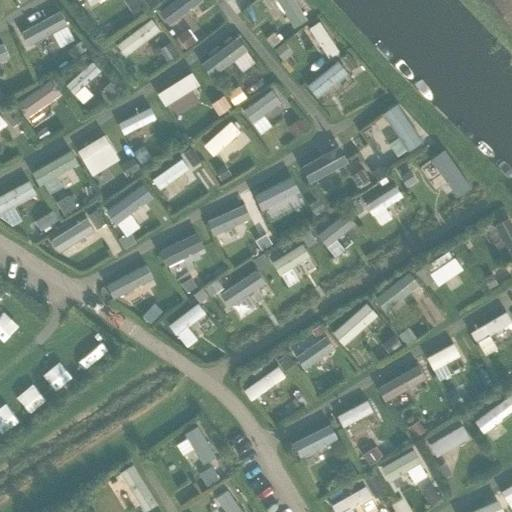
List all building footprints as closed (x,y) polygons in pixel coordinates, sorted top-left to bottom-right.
[(88,0),(93,8),(107,0),(88,0)] [(166,0),(158,7),(174,29),(206,4),(202,0),(166,0)] [(279,0),(289,24),(304,18),(297,0),(279,0)] [(27,47),(59,31),(50,12),(18,28),(27,47)] [(151,16),(116,40),(126,55),(161,31),(151,16)] [(319,19),(307,27),(328,58),(340,49),(319,19)] [(193,27),(175,32),(180,47),(197,42),(193,27)] [(4,39),(0,40),(0,63),(12,59),(4,39)] [(283,40),(275,48),(287,59),(294,51),(283,40)] [(92,58),(65,84),(84,105),(95,94),(87,85),(103,70),(92,58)] [(314,96),(351,78),(341,59),(305,77),(314,96)] [(158,86),(173,114),(202,99),(194,83),(198,80),(192,69),(158,86)] [(115,75),(100,85),(107,96),(122,86),(115,75)] [(241,108),(253,124),(283,102),(271,86),(241,108)] [(23,100),(35,123),(54,113),(42,90),(23,100)] [(222,94),(211,100),(218,113),(229,107),(222,94)] [(115,113),(126,134),(158,117),(147,96),(115,113)] [(400,99),(382,109),(406,151),(424,141),(400,99)] [(0,132),(9,124),(0,113),(0,132)] [(202,142),(215,156),(242,131),(230,118),(202,142)] [(77,147),(93,175),(121,158),(104,130),(77,147)] [(302,161),(312,182),(349,164),(344,154),(333,159),(328,149),(302,161)] [(32,168),(40,182),(71,165),(63,151),(32,168)] [(180,154),(150,178),(161,191),(191,167),(180,154)] [(396,173),(405,189),(417,182),(408,166),(396,173)] [(261,185),(268,201),(296,189),(289,173),(261,185)] [(0,216),(13,211),(12,207),(37,196),(29,177),(0,190),(0,216)] [(393,178),(362,191),(371,213),(402,200),(393,178)] [(136,184),(104,210),(115,223),(147,197),(136,184)] [(66,214),(81,204),(75,194),(60,203),(66,214)] [(218,234),(251,218),(242,201),(210,217),(218,234)] [(36,216),(41,230),(59,223),(54,209),(36,216)] [(336,257),(353,243),(345,234),(358,223),(346,209),(317,234),(336,257)] [(511,214),(511,213),(492,220),(506,260),(511,257),(511,214)] [(60,253),(99,236),(89,215),(51,232),(60,253)] [(166,264),(205,245),(198,230),(159,249),(166,264)] [(305,247),(317,243),(313,230),(301,234),(305,247)] [(450,248),(425,265),(439,286),(464,269),(450,248)] [(275,260),(282,271),(301,260),(295,249),(275,260)] [(114,296),(155,278),(149,263),(108,281),(114,296)] [(256,269),(223,291),(233,305),(265,283),(256,269)] [(376,297),(386,311),(412,292),(402,278),(376,297)] [(429,294),(419,302),(435,324),(446,316),(429,294)] [(330,327),(343,344),(381,317),(368,299),(330,327)] [(141,312),(150,321),(163,309),(154,300),(141,312)] [(177,335),(207,313),(197,301),(168,323),(177,335)] [(214,302),(206,308),(218,322),(226,316),(214,302)] [(494,338),(504,333),(502,329),(511,324),(511,318),(505,304),(471,320),(488,354),(499,348),(494,338)] [(3,307),(0,310),(0,343),(5,349),(25,331),(3,307)] [(293,350),(307,368),(325,354),(312,336),(293,350)] [(78,357),(85,365),(106,347),(99,339),(78,357)] [(435,370),(462,361),(455,342),(429,351),(435,370)] [(387,397),(428,381),(421,362),(380,379),(387,397)] [(247,381),(264,402),(284,387),(267,365),(247,381)] [(40,391),(19,403),(25,414),(46,401),(40,391)] [(511,391),(473,418),(484,434),(511,414),(511,391)] [(365,398),(337,414),(353,442),(381,426),(365,398)] [(414,438),(426,431),(418,418),(406,425),(414,438)] [(292,437),(301,457),(340,440),(331,420),(292,437)] [(438,458),(471,438),(462,422),(429,442),(438,458)] [(198,425),(175,439),(184,454),(193,448),(204,465),(218,456),(198,425)] [(376,443),(362,451),(369,464),(383,456),(376,443)] [(384,484),(422,468),(416,453),(378,469),(384,484)] [(135,467),(124,474),(143,503),(154,497),(135,467)] [(511,482),(500,488),(507,502),(511,499),(511,482)] [(368,485),(331,499),(335,511),(357,511),(355,505),(373,499),(368,485)] [(214,494),(225,511),(243,511),(228,486),(214,494)] [(459,511),(505,511),(498,495),(459,511)]
